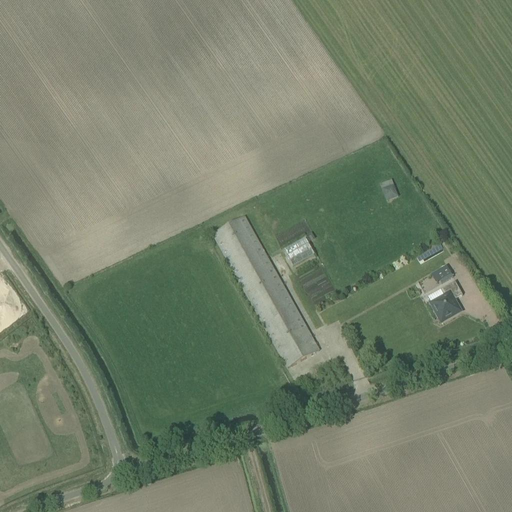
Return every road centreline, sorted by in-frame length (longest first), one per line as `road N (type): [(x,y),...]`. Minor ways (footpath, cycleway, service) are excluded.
road 1 (unclassified): [(124,478),(511,349)]
road 2 (unclassified): [(124,478),(96,400),(0,249)]
